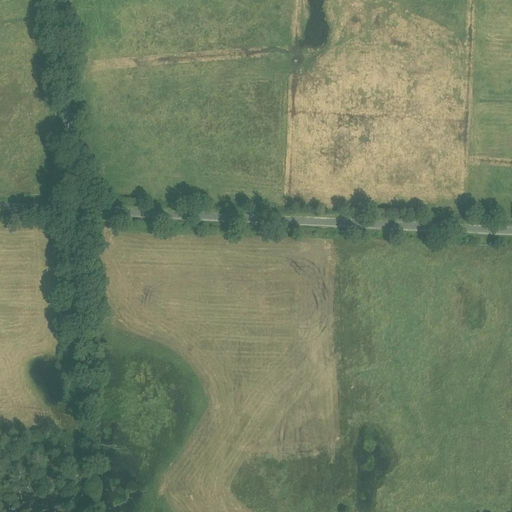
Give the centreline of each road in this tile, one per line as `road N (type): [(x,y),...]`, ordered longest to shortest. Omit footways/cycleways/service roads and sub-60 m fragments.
road 1 (unclassified): [(511,231),(81,212)]
road 2 (unclassified): [(81,212),(53,0)]
